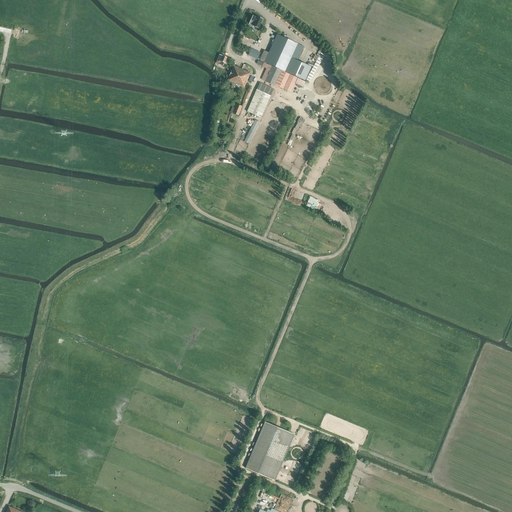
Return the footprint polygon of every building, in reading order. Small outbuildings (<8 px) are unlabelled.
[(258,17),(253,15),(249,24),(254,26),(259,28),(262,20),(258,18),(258,17)] [(277,34),(264,62),(306,81),(312,67),(298,60),(302,52),(304,47),(277,34)] [(248,37),(246,42),(245,44),(252,47),(255,40),(248,37)] [(225,63),(227,57),(219,54),(216,63),(223,66),(224,63),(225,63)] [(264,63),(262,65),(268,68),(263,80),(265,81),(275,85),(292,93),(298,78),(272,66),(264,63)] [(233,66),(227,80),(237,76),(240,77),(244,70),(233,66)] [(250,72),(245,70),(244,70),(240,77),(247,80),(249,77),(248,77),(250,73),(250,72)] [(244,88),(246,83),(247,80),(240,77),(237,76),(227,80),(227,81),(244,88)] [(256,89),(247,111),(261,118),(273,89),(259,83),(257,88),(270,94),(270,95),(256,89)] [(232,107),(230,112),(238,115),(242,106),(237,104),(235,108),(232,107)] [(333,119),(335,121),(338,122),(340,122),(342,121),(344,119),(345,117),(345,115),(344,113),(342,111),(340,110),(338,110),(336,111),(334,112),(333,115),(333,117),(333,119)] [(300,124),(303,125),(305,119),(298,116),(291,133),(295,135),(300,124)] [(254,119),(245,142),(250,144),(259,121),(254,119)] [(265,421),(245,468),(275,480),(295,434),(265,421)] [(291,453),(291,456),(293,458),(295,459),(298,460),(300,459),(303,458),(304,455),(304,453),(304,450),(302,448),(300,447),(297,446),(295,447),(293,448),(291,450),(291,453)]
